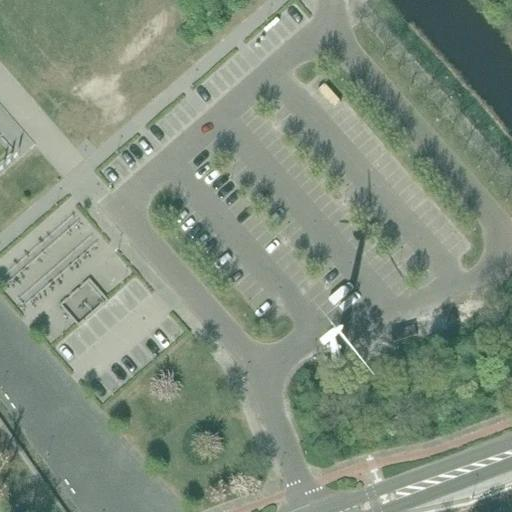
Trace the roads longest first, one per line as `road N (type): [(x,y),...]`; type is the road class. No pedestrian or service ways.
road 1 (tertiary): [(511,444),(327,511)]
road 2 (tertiary): [(385,511),(511,464)]
